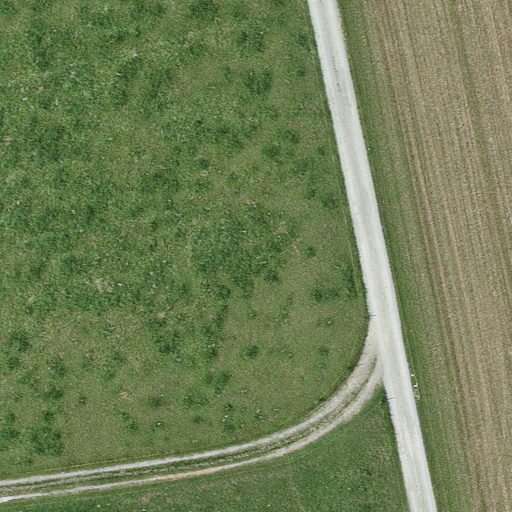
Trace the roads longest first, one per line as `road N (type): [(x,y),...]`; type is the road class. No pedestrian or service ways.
road 1 (track): [(320,0),(424,511)]
road 2 (track): [(0,497),(258,465),(337,422),(389,340)]
